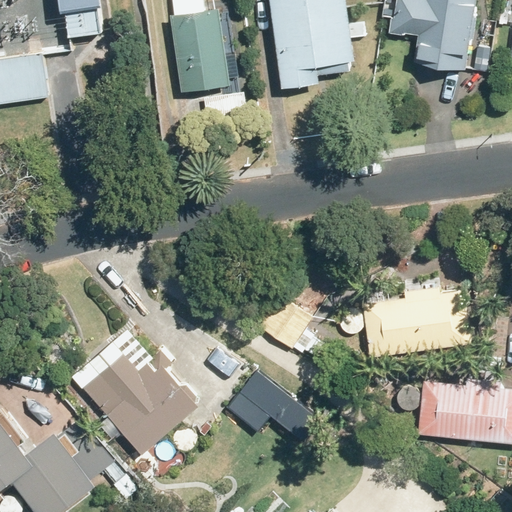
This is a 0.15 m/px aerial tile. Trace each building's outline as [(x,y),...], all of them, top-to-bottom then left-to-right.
[(99,0),(63,0),(64,3),(68,3),(72,32),(103,28),(99,0)] [(176,0),(178,11),(174,11),(185,87),(233,81),(232,73),(240,72),(237,52),(229,53),(222,4),(206,7),(205,0),(176,0)] [(274,0),(285,84),(324,79),(323,70),(353,66),(352,54),(358,54),(351,0),(274,0)] [(398,0),(394,28),(421,32),(417,58),(468,66),(477,0),(398,0)] [(0,104),(50,97),(44,54),(0,60),(0,104)] [(246,89),(205,94),(208,115),(249,110),(246,89)] [(200,106),(170,106),(170,138),(200,138),(200,106)] [(367,301),(373,353),(473,340),(466,288),(443,291),(442,284),(408,288),(409,296),(367,301)] [(308,325),(315,315),(284,293),(262,325),(294,346),(295,344),(304,350),(306,346),(316,353),(324,342),(314,335),(317,331),(308,325)] [(87,386),(145,451),(203,399),(171,364),(175,360),(164,347),(142,367),(126,350),(87,386)] [(428,378),(422,430),(511,440),(511,387),(502,386),(502,381),(470,377),(469,383),(428,378)] [(96,475),(116,459),(83,416),(63,432),(58,428),(51,434),(45,427),(29,438),(0,400),(0,489),(16,477),(42,511),(59,511),(100,481),(96,475)] [(101,422),(116,438),(123,430),(109,414),(101,422)]
